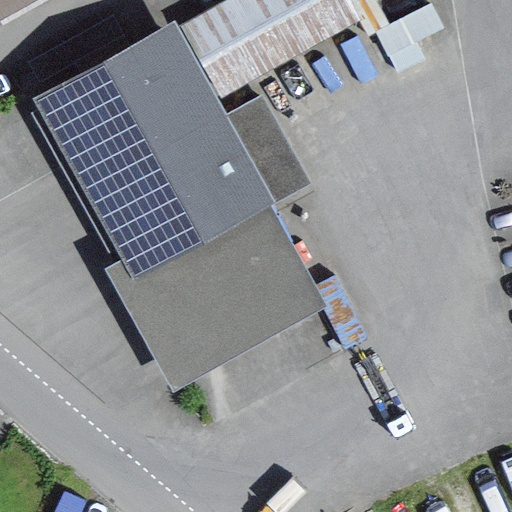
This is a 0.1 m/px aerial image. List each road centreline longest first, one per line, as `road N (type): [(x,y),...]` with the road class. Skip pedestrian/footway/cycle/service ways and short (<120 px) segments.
road 1 (residential): [(504,0),(506,76),(437,386),(393,430),(251,511)]
road 2 (unclassified): [(154,511),(0,376)]
road 3 (unclassified): [(132,0),(0,72)]
